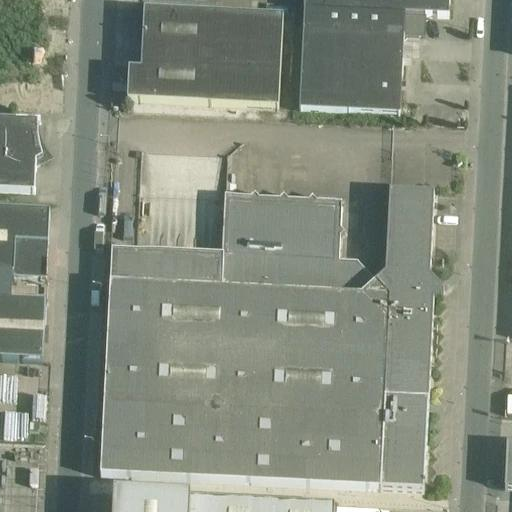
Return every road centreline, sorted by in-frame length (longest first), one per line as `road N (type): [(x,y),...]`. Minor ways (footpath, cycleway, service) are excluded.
road 1 (unclassified): [(66,511),(91,0)]
road 2 (unclassified): [(465,511),(488,0)]
road 3 (unknown): [(85,134),(481,152)]
